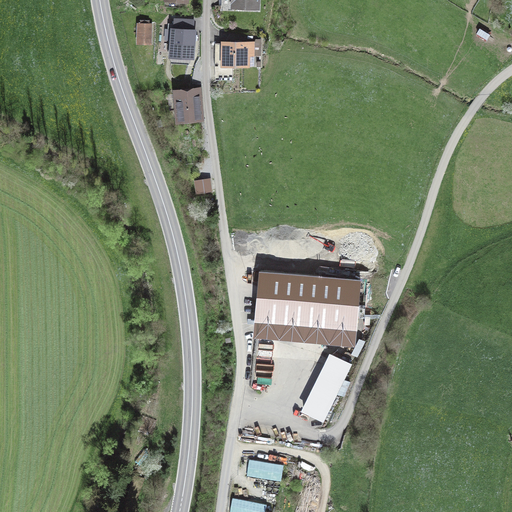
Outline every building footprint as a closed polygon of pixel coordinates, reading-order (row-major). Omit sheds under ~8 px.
[(260,0),(230,0),(230,9),(260,10),(260,0)] [(137,23),(136,44),(152,45),(153,23),(150,23),(150,20),(146,20),(146,19),(143,18),(142,20),(140,20),(140,23),(137,23)] [(169,41),(168,58),(195,60),(196,29),(194,29),(195,19),(174,18),(173,24),(169,23),(168,29),(165,29),(164,41),(169,41)] [(485,42),(490,35),(480,29),(475,36),(485,42)] [(254,66),(254,56),(260,56),(261,39),(254,39),(253,41),(221,41),(220,67),(250,68),(250,66),(254,66)] [(173,89),(176,124),(204,121),(201,87),(173,89)] [(213,192),(211,178),(194,181),(196,194),(213,192)] [(253,338),(355,347),(361,280),(259,271),(255,313),(247,313),(246,319),(248,319),(247,324),(254,325),(253,338)] [(352,354),(358,357),(366,342),(360,339),(352,354)] [(329,353),(301,412),(323,422),(337,395),(344,398),(351,383),(344,380),(352,364),(329,353)] [(247,476),(281,481),(284,465),(249,460),(247,476)] [(265,511),(267,504),(232,498),(229,511),(265,511)]
